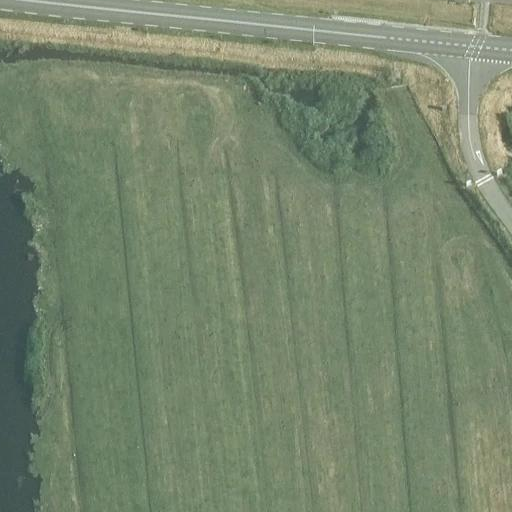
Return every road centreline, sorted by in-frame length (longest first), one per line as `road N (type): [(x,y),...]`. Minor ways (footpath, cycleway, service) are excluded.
road 1 (secondary): [(476,52),(0,1)]
road 2 (tertiary): [(511,219),(483,181),(470,95),(476,52)]
